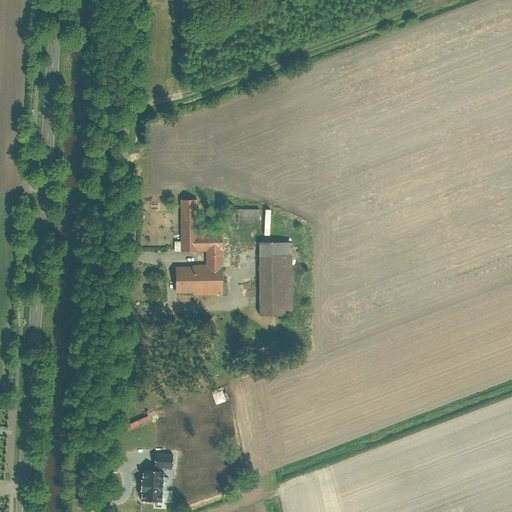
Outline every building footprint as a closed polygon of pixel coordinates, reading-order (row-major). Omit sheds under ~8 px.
[(199,198),(180,198),(180,241),(175,241),(175,251),(206,250),(206,265),(175,265),(175,292),(223,291),(222,229),(199,229),(199,198)] [(260,208),(238,208),(238,213),(223,213),(222,223),(260,223),(260,208)] [(292,242),(259,242),(260,315),(293,314),(292,242)] [(214,395),(218,404),(226,401),(223,392),(214,395)] [(175,470),(176,454),(146,452),(146,464),(141,463),(140,491),(145,491),(145,500),(166,501),(168,470),(175,470)]
